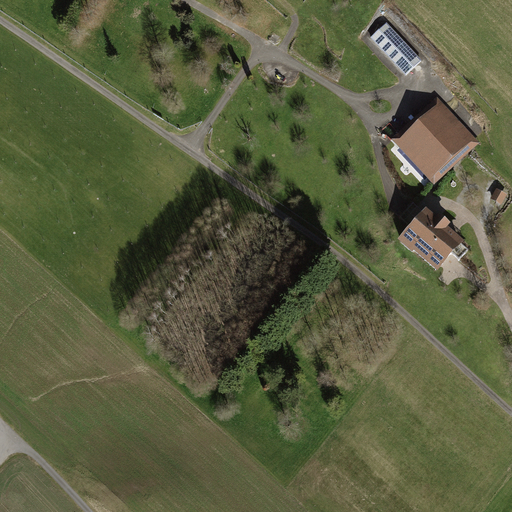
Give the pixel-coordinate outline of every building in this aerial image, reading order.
[(420,58),(386,22),(372,35),(407,71),(420,58)] [(392,140),(428,179),(434,173),(404,141),(437,110),(467,143),(473,137),(437,98),(392,140)] [(437,110),(404,141),(434,173),(467,143),(437,110)] [(428,179),(409,195),(415,200),(432,185),(434,187),(452,170),(452,169),(479,143),(473,137),(467,143),(434,173),(428,179)] [(505,196),(497,191),(493,199),(501,203),(505,196)] [(412,229),(425,214),(413,204),(400,218),(412,229)] [(412,229),(401,242),(412,251),(418,244),(442,264),(451,254),(459,261),(468,251),(460,244),(460,243),(444,229),(448,225),(439,218),(436,222),(426,213),(425,214),(412,229)]
